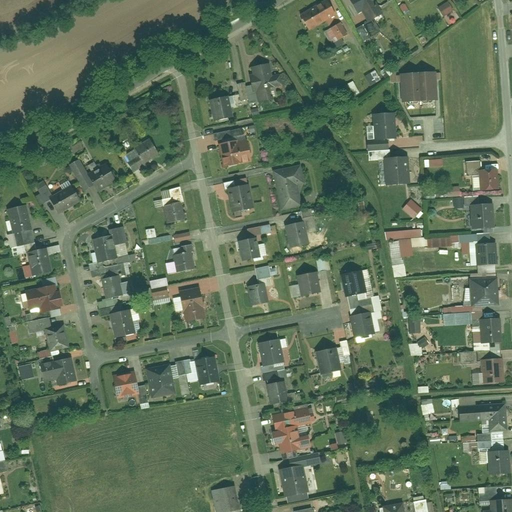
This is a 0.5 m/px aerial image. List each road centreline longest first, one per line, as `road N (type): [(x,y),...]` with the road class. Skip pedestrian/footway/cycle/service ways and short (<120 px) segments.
road 1 (residential): [(195,161),(59,240),(82,348),(93,357)]
road 2 (residential): [(0,162),(166,64)]
road 3 (residential): [(231,331),(265,511)]
road 4 (residential): [(195,161),(231,331)]
road 5 (residential): [(110,511),(95,440),(93,357)]
road 6 (residential): [(93,357),(231,331)]
road 7 (residential): [(498,0),(510,139)]
